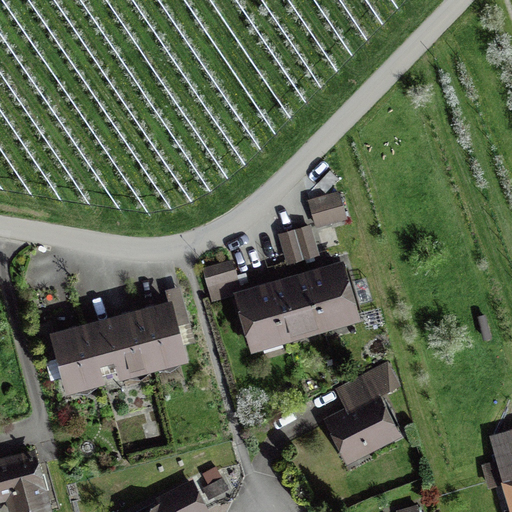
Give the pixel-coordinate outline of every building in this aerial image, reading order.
[(317,184),(325,191),(338,178),(330,170),(317,184)] [(309,201),(316,225),(345,217),(338,193),(309,201)] [(205,269),(209,283),(234,276),(230,261),(205,269)] [(308,275),(322,325),(354,316),(340,266),(308,275)] [(272,286),(286,336),(286,333),(321,323),(322,325),(308,275),(308,278),(297,281),(296,279),(283,283),(284,285),(273,288),(273,285),(272,286)] [(240,295),(254,345),(286,336),(272,286),(240,295)] [(183,357),(169,304),(138,312),(152,366),(183,357)] [(138,312),(107,321),(108,323),(87,329),(95,360),(117,355),(122,374),(152,366),(138,312)] [(86,326),(54,335),(69,388),(100,380),(95,360),(87,329),(86,326)] [(329,420),(348,458),(396,433),(377,396),(397,385),(386,364),(340,388),(344,395),(351,391),(359,405),(329,420)] [(32,453),(0,462),(0,496),(14,493),(19,511),(26,511),(47,507),(32,453)] [(511,459),(484,467),(489,484),(511,478),(511,481),(511,459)] [(202,511),(205,511),(191,484),(160,501),(162,505),(148,511),(202,511)]
